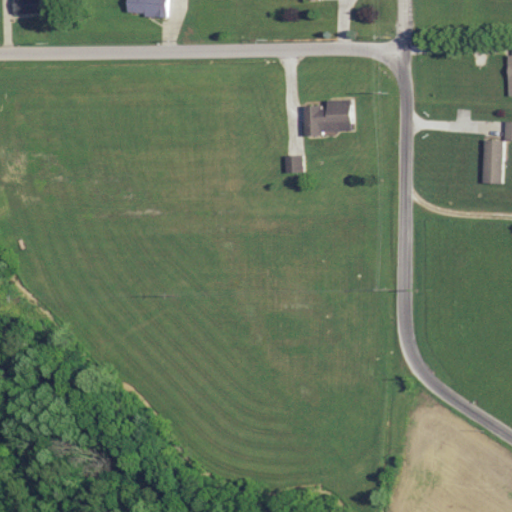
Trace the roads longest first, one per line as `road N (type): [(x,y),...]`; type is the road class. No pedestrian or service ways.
road 1 (residential): [(0,52),(406,49)]
road 2 (residential): [(404,262),(405,0)]
road 3 (residential): [(511,436),(424,374),(408,342),(404,262)]
